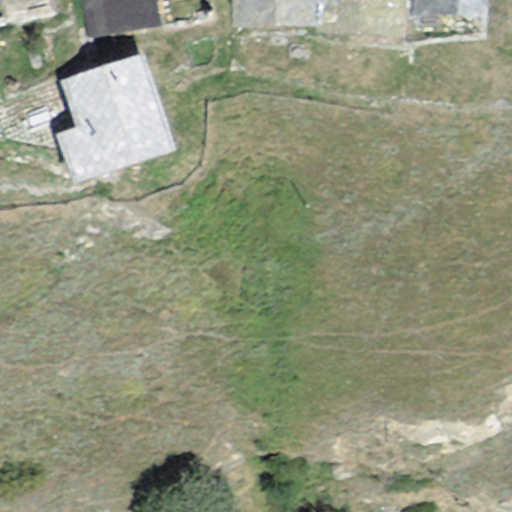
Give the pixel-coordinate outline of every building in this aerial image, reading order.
[(0,0),(0,24),(48,4),(45,0),(0,0)] [(159,0),(92,0),(94,25),(161,22),(159,0)] [(303,0),(242,0),(243,21),(304,20),(303,0)] [(405,0),(333,0),(332,27),(404,30),(405,0)] [(111,170),(170,150),(142,66),(82,86),(111,170)]
